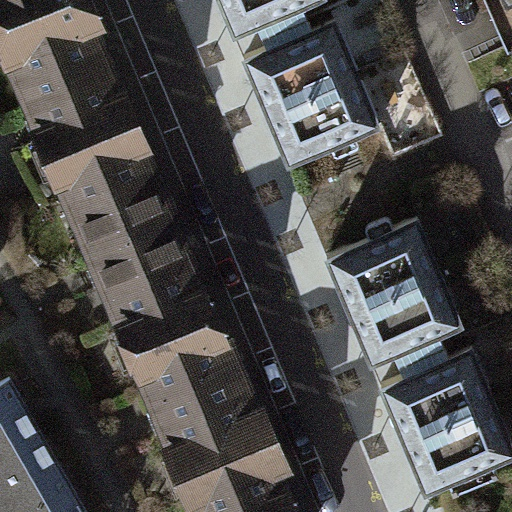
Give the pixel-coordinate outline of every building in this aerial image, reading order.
[(0,0),(0,8),(207,511),(295,511),(84,0),(0,0)] [(324,0),(215,0),(234,44),(327,5),(324,0)] [(511,0),(474,0),(511,88),(511,0)] [(337,28),(244,67),(288,171),(381,132),(337,28)] [(420,229),(327,268),(370,371),(463,333),(420,229)] [(511,447),(474,358),(381,396),(425,500),(511,463),(511,447)] [(87,511),(14,383),(0,390),(0,511),(87,511)]
